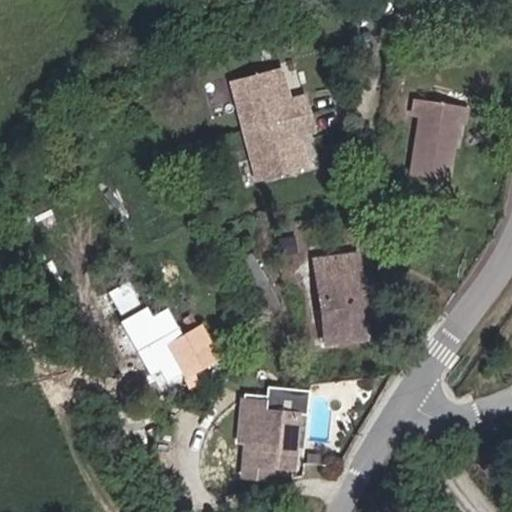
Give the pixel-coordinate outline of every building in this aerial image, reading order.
[(222,79),(252,181),(296,168),(287,136),(305,132),(295,95),(274,100),(266,66),(222,79)] [(396,108),(411,111),(414,87),(404,86),(399,88),(396,108)] [(451,113),(448,113),(450,90),(414,87),(411,111),(403,163),(445,168),(451,113)] [(451,113),(461,114),(464,92),(450,90),(448,113),(451,113)] [(219,316),(238,299),(193,254),(177,271),(219,316)] [(323,348),(369,344),(360,263),(314,268),(323,348)] [(149,326),(174,375),(217,355),(193,306),(149,326)] [(272,468),(285,470),(293,414),(265,409),(266,397),(238,392),(232,435),(241,437),(236,471),(270,477),(272,468)]
